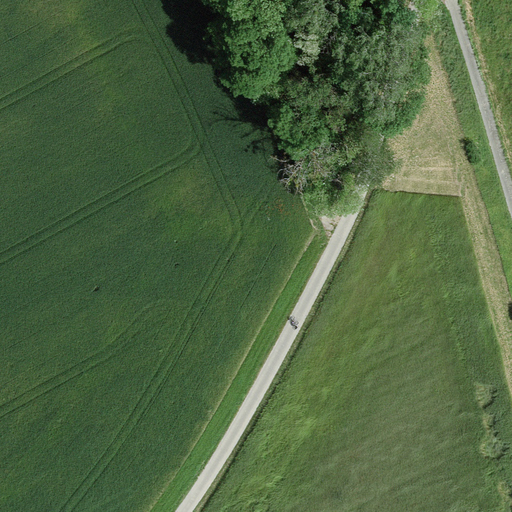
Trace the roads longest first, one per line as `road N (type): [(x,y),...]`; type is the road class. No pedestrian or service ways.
road 1 (unclassified): [(183,511),(253,402),(347,223),(416,0)]
road 2 (track): [(511,213),(445,0)]
